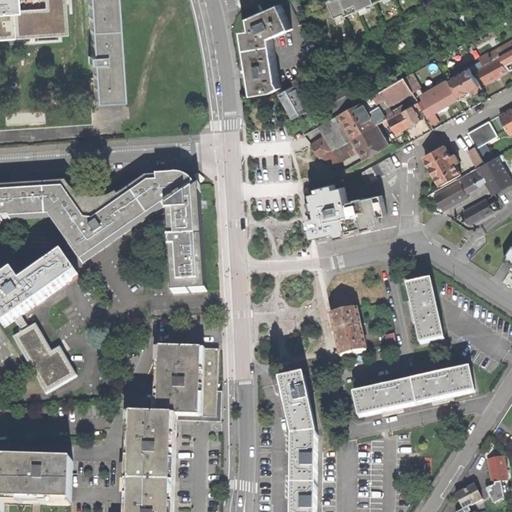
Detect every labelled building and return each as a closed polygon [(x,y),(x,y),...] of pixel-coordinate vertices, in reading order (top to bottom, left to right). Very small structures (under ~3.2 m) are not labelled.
[(95,103),(122,101),(115,0),(0,0),(0,39),(68,35),(65,0),(88,0),(92,56),(89,56),(89,63),(93,63),(95,103)] [(393,0),(331,0),(342,24),(393,0)] [(272,38),(292,29),(281,4),(267,11),(250,18),(252,30),(244,31),(250,72),(254,95),(274,92),(282,87),(280,82),(272,38)] [(447,45),(462,36),(453,21),(438,29),(443,38),(447,45)] [(483,65),(500,56),(511,49),(511,41),(511,42),(511,41),(479,59),(483,65)] [(501,58),(473,73),(482,87),(498,78),(508,72),(505,65),(511,60),(511,49),(500,56),(501,58)] [(470,68),(450,79),(460,97),(461,96),(462,97),(464,98),(468,95),(469,93),(469,92),(473,90),(474,92),(475,94),(483,89),(482,87),(473,73),(470,68)] [(303,76),(306,82),(314,78),(311,72),(303,76)] [(411,74),(405,78),(413,92),(417,99),(423,95),(411,74)] [(303,76),(293,82),(296,86),(281,94),(287,106),(294,118),(309,110),(306,103),(312,100),(306,91),(311,88),(310,86),(311,86),(309,82),(307,83),(306,82),(303,76)] [(405,78),(374,96),(378,103),(384,100),(386,104),(389,102),(391,105),(413,92),(405,78)] [(346,86),(321,101),(329,115),(354,100),(346,86)] [(425,102),(420,105),(427,117),(432,114),(444,108),(458,100),(450,86),(425,101),(425,102)] [(374,95),(340,115),(354,139),(334,150),(333,151),(324,137),(312,145),(316,151),(320,158),(336,165),(361,151),(366,159),(390,145),(378,125),(387,119),(378,103),(374,96),(374,95)] [(419,102),(388,119),(390,123),(385,126),(387,129),(392,126),(396,133),(404,129),(410,125),(414,123),(417,121),(422,129),(431,124),(427,117),(420,105),(419,102)] [(511,111),(510,113),(509,111),(500,116),(511,136),(511,135),(511,111)] [(436,121),(432,114),(427,117),(431,124),(436,121)] [(320,126),(334,150),(354,139),(340,115),(320,126)] [(442,186),(462,174),(456,164),(460,162),(455,154),(452,156),(446,146),(425,158),(436,175),(442,186)] [(476,146),(469,151),(478,168),(481,166),(486,163),(476,146)] [(391,156),(385,160),(391,171),(397,168),(391,156)] [(511,181),(498,157),(486,163),(481,166),(482,168),(487,177),(496,194),(498,192),(511,184),(511,181)] [(391,171),(385,160),(379,163),(385,174),(391,171)] [(373,166),(379,178),(385,174),(379,163),(373,166)] [(373,181),(379,178),(373,166),(367,170),(373,181)] [(473,185),(487,177),(482,168),(469,176),(473,185)] [(367,184),(373,181),(367,170),(361,173),(367,184)] [(0,220),(1,221),(2,221),(2,220),(4,220),(6,221),(7,221),(9,219),(10,219),(11,221),(12,221),(12,220),(51,218),(72,249),(82,265),(83,264),(83,263),(162,207),(162,208),(165,206),(167,208),(167,209),(167,212),(167,213),(169,239),(169,240),(169,241),(171,241),(171,243),(170,244),(170,245),(171,247),(171,248),(170,248),(169,249),(170,250),(173,293),(173,294),(207,292),(207,291),(201,210),(206,210),(206,201),(203,201),(202,193),(200,193),(200,186),(183,198),(181,195),(194,185),(192,183),(188,181),(183,178),(175,175),(148,178),(146,179),(146,180),(136,186),(129,191),(123,194),(122,193),(119,196),(117,194),(116,195),(113,197),(109,199),(102,200),(97,200),(92,200),(87,199),(83,197),(77,194),(67,184),(68,184),(67,182),(53,183),(54,184),(0,187),(0,220)] [(465,191),(474,185),(473,185),(469,176),(435,195),(441,205),(443,210),(451,205),(453,208),(460,204),(459,201),(468,196),(465,191)] [(511,184),(498,192),(504,202),(511,197),(511,184)] [(388,215),(383,195),(348,202),(345,187),(336,189),(335,185),(321,188),(322,192),(312,195),(316,212),(317,218),(311,219),(315,237),(339,232),(339,234),(354,231),(353,230),(381,224),(379,217),(388,215)] [(490,205),(487,200),(464,212),(468,220),(471,225),(499,210),(495,202),(490,205)] [(21,316),(79,278),(65,256),(21,284),(14,273),(4,280),(0,273),(0,321),(4,327),(15,320),(21,316)] [(421,344),(444,339),(431,281),(409,286),(412,301),(408,302),(410,312),(413,323),(416,322),(421,344)] [(340,357),(366,351),(356,309),(331,315),(335,332),(340,357)] [(29,329),(21,316),(15,320),(23,332),(13,339),(49,394),(77,376),(59,348),(53,353),(35,325),(29,329)] [(388,346),(396,344),(394,334),(385,336),(388,346)] [(129,415),(126,511),(174,511),(176,455),(177,422),(221,423),(223,384),(223,376),(222,350),(157,349),(155,405),(143,405),(143,416),(129,415)] [(470,370),(413,382),(418,405),(432,402),(433,406),(443,404),(454,401),(453,397),(475,393),(470,370)] [(289,416),(294,438),(317,435),(305,378),(282,383),(285,395),(281,395),(283,405),(286,417),(289,416)] [(382,413),(383,417),(394,414),(404,412),(403,408),(418,405),(413,382),(355,395),(360,418),(382,413)] [(294,475),(294,487),(317,488),(317,435),(294,438),(294,453),(290,453),(290,464),(290,475),(294,475)] [(493,483),(494,482),(502,481),(507,480),(503,457),(489,459),(490,469),(493,483)] [(5,459),(5,473),(4,504),(37,505),(71,506),(72,461),(5,459)] [(494,504),(504,499),(502,481),(494,482),(495,486),(487,490),(494,504)] [(482,499),(475,486),(466,490),(457,495),(464,509),(482,499)] [(316,511),(317,488),(294,487),(294,500),(290,500),(290,511),(289,511),(316,511)]
